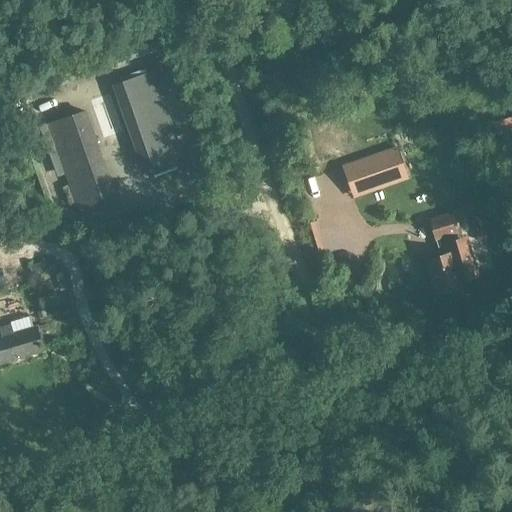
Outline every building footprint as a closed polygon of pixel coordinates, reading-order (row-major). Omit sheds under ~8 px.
[(159,65),(140,71),(143,80),(161,75),(159,65)] [(143,171),(185,156),(161,92),(120,107),(143,171)] [(48,124),(75,200),(113,186),(86,110),(48,124)] [(511,121),(498,126),(501,136),(509,133),(511,142),(511,121)] [(7,238),(27,234),(23,218),(4,223),(7,238)] [(438,251),(464,244),(462,234),(436,241),(438,251)] [(426,260),(436,294),(464,286),(454,252),(426,260)] [(25,296),(36,292),(30,278),(19,282),(25,296)] [(0,330),(2,336),(0,336),(0,362),(44,350),(37,325),(33,327),(14,332),(11,324),(0,327),(0,330)]
